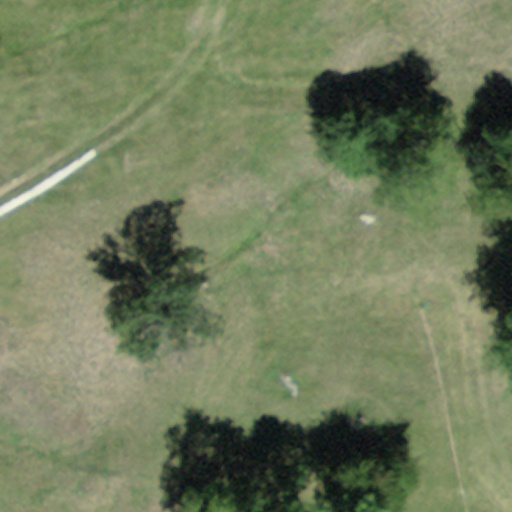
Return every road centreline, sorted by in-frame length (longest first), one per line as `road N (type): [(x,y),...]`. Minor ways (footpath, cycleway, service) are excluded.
road 1 (track): [(192,56),(224,83),(261,95),(371,89),(511,108)]
road 2 (track): [(213,0),(192,56),(168,85),(0,191)]
